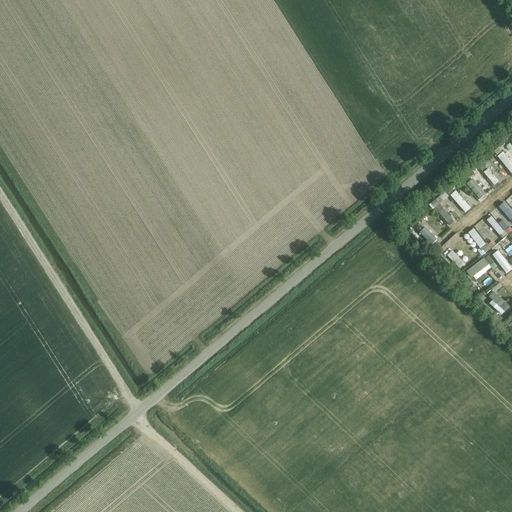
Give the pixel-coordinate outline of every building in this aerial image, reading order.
[(497,157),(511,174),(511,172),(511,163),(503,153),(497,157)] [(483,173),(494,186),(498,182),(488,169),(483,173)] [(483,195),(471,182),(466,185),(478,199),(483,195)] [(466,207),(457,196),(458,196),(455,192),(450,196),(453,200),(452,200),(462,210),(466,207)] [(500,209),(511,222),(511,221),(511,210),(506,204),(500,209)] [(453,222),(443,210),(438,213),(449,226),(453,222)] [(486,221),(499,236),(504,232),(491,217),(486,221)] [(419,233),(432,245),(437,240),(424,228),(419,233)] [(470,235),(485,253),(490,249),(488,246),(486,243),(485,243),(475,231),(470,235)] [(449,258),(459,267),(463,263),(453,254),(449,258)] [(496,261),(506,274),(511,271),(500,257),(496,261)] [(471,279),(488,265),(483,259),(466,272),(471,279)] [(509,307),(493,293),(488,298),(499,307),(497,309),(500,312),(502,310),(505,312),(509,307)]
